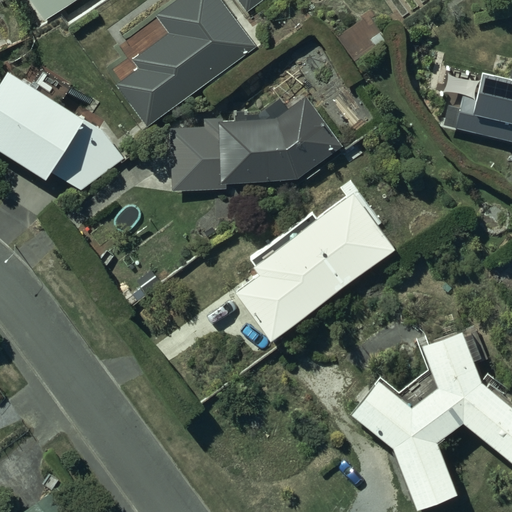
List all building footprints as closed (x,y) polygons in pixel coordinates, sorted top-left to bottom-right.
[(33,0),(44,15),(66,0),(33,0)] [(256,36),(230,0),(162,0),(159,3),(173,21),(136,49),(143,57),(118,76),(149,116),(256,36)] [(259,0),(237,0),(246,11),(259,0)] [(511,59),(511,67),(477,62),(476,72),(443,66),(439,90),(456,93),(453,108),(441,106),(438,125),(450,127),(450,129),(511,139),(511,59)] [(101,122),(5,60),(0,68),(0,138),(46,168),(48,165),(81,186),(125,155),(101,122)] [(342,135),(309,82),(278,103),(223,101),(222,109),(207,108),(207,116),(173,118),(174,180),(228,179),(228,165),(299,168),(342,135)] [(396,245),(356,187),(257,254),(262,263),(237,280),(272,330),(396,245)] [(511,390),(484,369),(463,318),(424,335),(439,374),(414,393),(380,365),(355,396),(396,430),(420,492),(460,477),(440,426),(465,407),(511,443),(511,390)]
